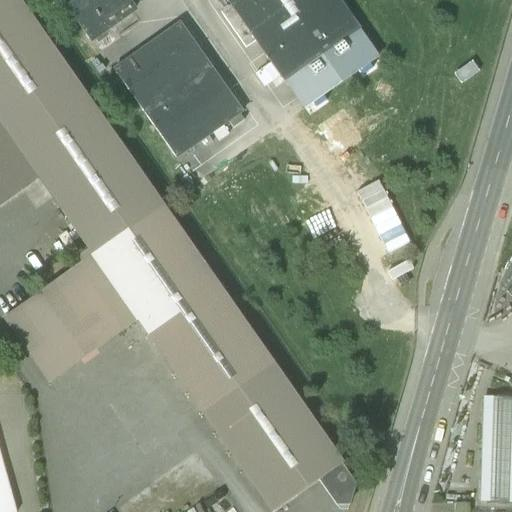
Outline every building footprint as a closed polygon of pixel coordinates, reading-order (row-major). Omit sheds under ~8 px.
[(162,209),(15,0),(0,0),(0,122),(39,179),(82,240),(94,256),(162,209)] [(63,0),(70,9),(82,0),(63,0)] [(124,0),(82,0),(70,9),(69,10),(92,43),(134,13),(124,0)] [(359,32),(336,0),(227,0),(285,83),(359,32)] [(114,71),(176,160),(242,113),(180,25),(114,71)] [(285,83),(305,111),(378,60),(359,32),(285,83)] [(479,74),(472,63),(454,73),(459,80),(461,84),(479,74)] [(0,206),(39,179),(0,122),(0,206)] [(162,209),(94,256),(136,317),(204,415),(273,367),(162,209)] [(94,256),(39,295),(81,355),(136,317),(94,256)] [(46,379),(81,355),(39,295),(4,319),(46,379)] [(341,466),(273,367),(204,415),(272,511),(275,511),(319,482),(340,467),(341,466)] [(479,502),(511,502),(511,401),(483,401),(479,502)] [(0,511),(15,511),(0,456),(0,511)] [(354,487),(340,467),(319,482),(337,507),(348,507),(354,487)]
